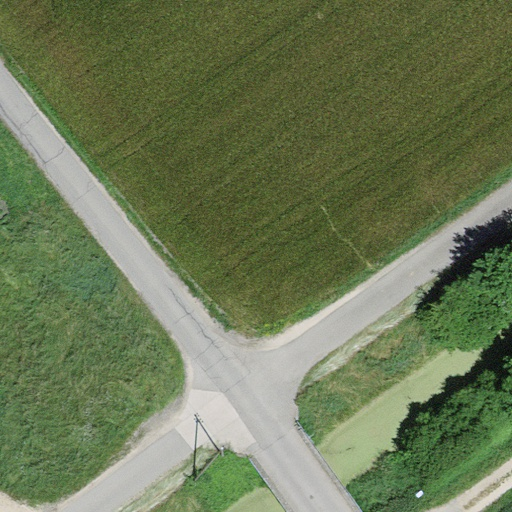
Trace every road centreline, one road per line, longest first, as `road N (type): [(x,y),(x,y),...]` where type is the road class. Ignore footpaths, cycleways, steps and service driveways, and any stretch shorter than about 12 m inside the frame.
road 1 (track): [(0,99),(246,403)]
road 2 (track): [(511,207),(246,403)]
road 3 (track): [(97,511),(246,403)]
road 4 (track): [(246,403),(317,511)]
